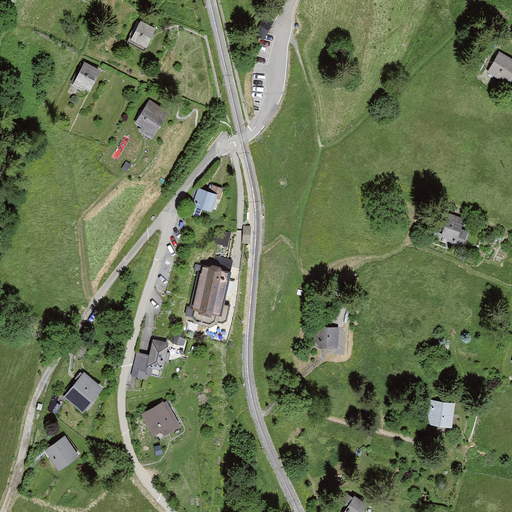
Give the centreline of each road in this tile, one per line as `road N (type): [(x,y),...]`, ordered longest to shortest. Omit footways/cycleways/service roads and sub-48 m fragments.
road 1 (unclassified): [(173,204),(52,364),(2,511)]
road 2 (unclassified): [(172,511),(129,450),(121,391),(173,204)]
road 3 (unclassified): [(292,0),(262,117),(213,154),(173,204)]
